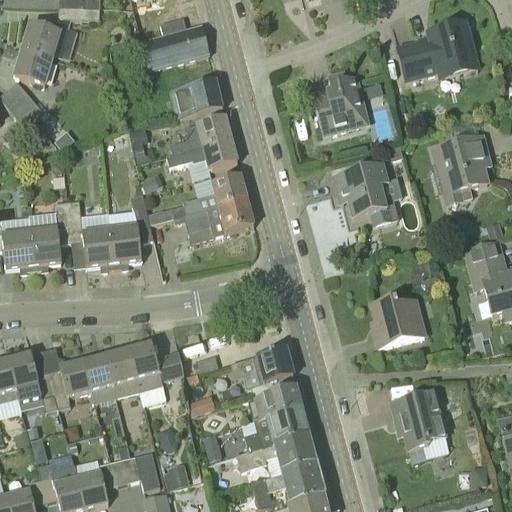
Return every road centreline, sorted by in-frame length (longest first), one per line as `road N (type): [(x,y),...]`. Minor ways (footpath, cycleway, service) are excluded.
road 1 (residential): [(290,285),(171,309),(0,319)]
road 2 (tertiary): [(349,511),(290,285)]
road 3 (tertiary): [(290,285),(236,80)]
road 4 (residential): [(415,0),(236,80)]
